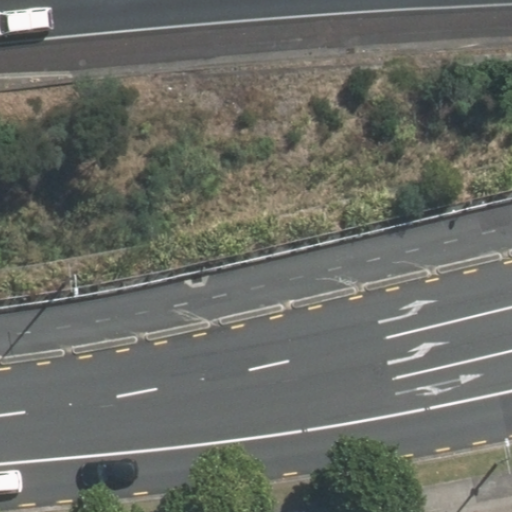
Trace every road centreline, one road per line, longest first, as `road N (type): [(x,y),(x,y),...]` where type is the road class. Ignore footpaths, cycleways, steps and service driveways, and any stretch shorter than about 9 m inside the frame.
road 1 (primary): [(0,434),(307,388),(511,337)]
road 2 (motorway): [(143,0),(0,13)]
